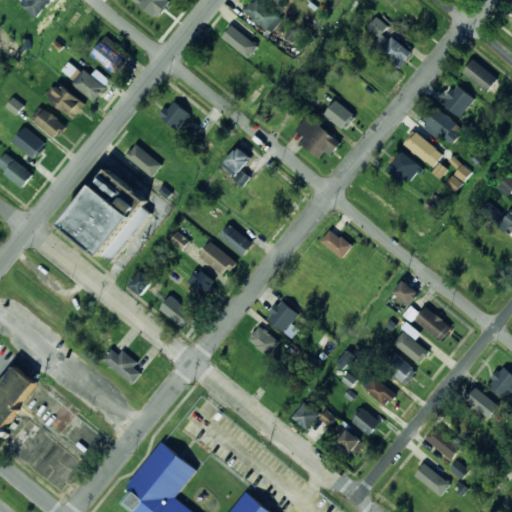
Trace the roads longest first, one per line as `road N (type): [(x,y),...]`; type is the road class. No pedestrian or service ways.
road 1 (residential): [(75,511),(489,0)]
road 2 (residential): [(511,339),(96,0)]
road 3 (residential): [(380,511),(0,201)]
road 4 (residential): [(216,0),(0,267)]
road 5 (residential): [(361,496),(511,310)]
